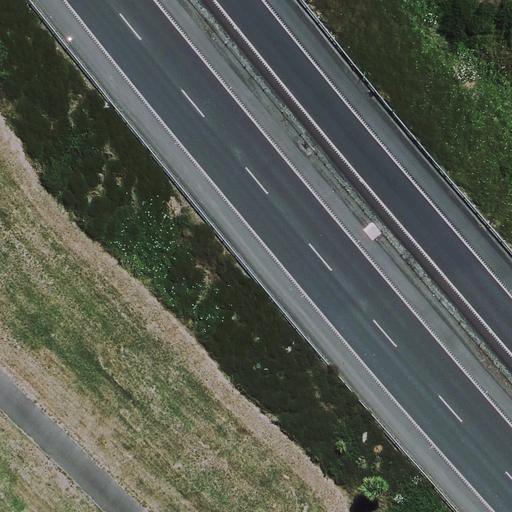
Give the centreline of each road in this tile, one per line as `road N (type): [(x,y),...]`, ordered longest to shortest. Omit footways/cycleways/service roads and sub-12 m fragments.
road 1 (motorway): [(511,476),(375,325),(116,0)]
road 2 (motorway): [(255,0),(511,308)]
